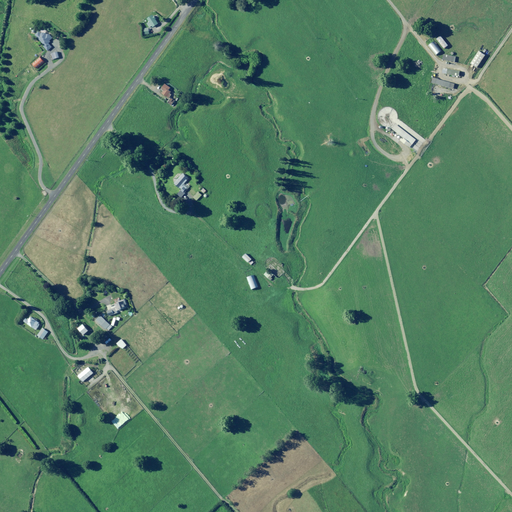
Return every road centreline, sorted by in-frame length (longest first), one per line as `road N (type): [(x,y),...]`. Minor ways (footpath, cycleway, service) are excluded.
road 1 (track): [(0,285),(41,315),(68,357),(100,353),(235,511)]
road 2 (tertiary): [(195,0),(0,273)]
road 3 (track): [(469,87),(461,67),(438,61),(387,0)]
